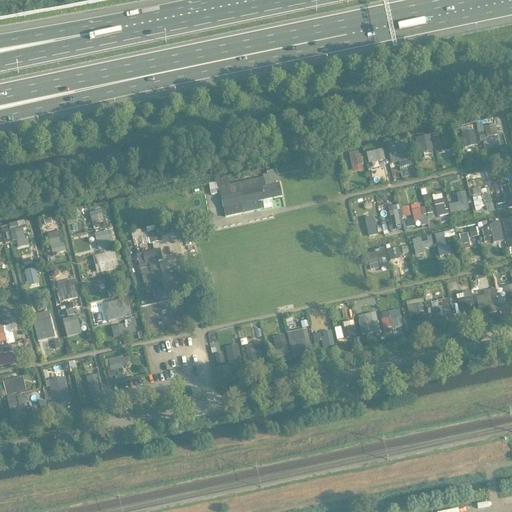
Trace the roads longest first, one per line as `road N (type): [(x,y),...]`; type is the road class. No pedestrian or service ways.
road 1 (motorway): [(0,117),(254,61),(344,24)]
road 2 (motorway): [(0,91),(344,24)]
road 3 (motorway): [(306,0),(104,42)]
road 4 (unknown): [(356,247),(501,214)]
